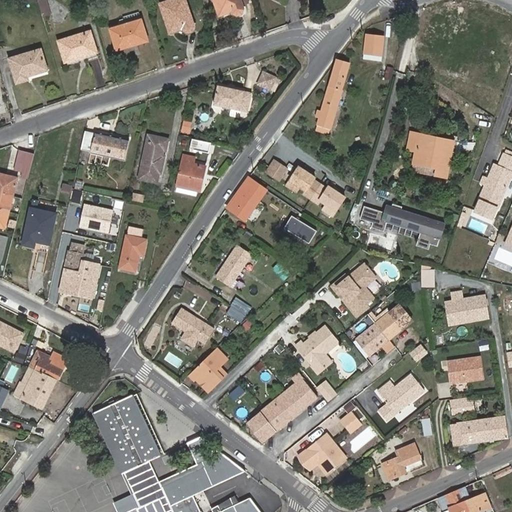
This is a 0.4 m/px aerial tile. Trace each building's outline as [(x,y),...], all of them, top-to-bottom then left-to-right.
[(38,0),(43,16),(51,14),(46,0),(38,0)] [(196,28),(196,25),(187,0),(166,0),(159,3),(170,34),(186,28),(187,31),(188,32),(190,32),(192,32),(193,32),(195,31),(196,29),(196,28)] [(244,10),(243,8),(240,0),(214,0),(220,15),(233,11),(234,12),(234,13),(236,14),(237,15),(239,15),(241,14),(242,13),(243,12),(244,10)] [(117,50),(148,41),(140,12),(125,17),(127,25),(111,30),(117,50)] [(437,38),(449,41),(455,43),(457,36),(486,44),(488,33),(503,37),(500,47),(510,50),(511,42),(511,28),(490,23),(491,19),(480,16),(480,20),(455,13),(454,19),(442,16),(437,38)] [(97,52),(90,31),(59,41),(65,62),(97,52)] [(386,34),(368,33),(367,44),(385,45),(386,34)] [(486,44),(500,47),(503,37),(488,33),(486,44)] [(384,53),(385,45),(367,44),(367,53),(384,53)] [(48,70),(41,49),(10,59),(17,83),(28,80),(27,76),(48,70)] [(359,67),(347,62),(316,129),(328,134),(330,129),(331,130),(359,67)] [(276,79),(263,74),(258,86),(271,91),(276,79)] [(256,90),(237,88),(237,91),(233,91),(233,88),(222,87),(220,106),(255,110),(256,90)] [(85,132),(81,150),(91,152),(95,135),(85,132)] [(129,140),(96,133),(95,135),(91,152),(91,153),(124,161),(129,140)] [(161,147),(167,149),(169,138),(149,133),(140,176),(154,179),(156,171),(161,172),(166,154),(160,153),(161,147)] [(414,150),(418,135),(409,133),(405,147),(414,150)] [(414,150),(411,162),(433,167),(431,174),(443,177),(452,144),(439,141),(439,144),(429,141),(430,138),(418,135),(414,150)] [(210,154),(212,144),(194,140),(192,149),(210,154)] [(20,170),(33,173),(38,155),(21,150),(18,161),(22,162),(20,170)] [(511,154),(507,152),(502,163),(511,168),(511,154)] [(186,155),(176,185),(187,188),(188,185),(197,188),(201,172),(205,173),(206,168),(194,164),(196,157),(186,155)] [(511,168),(502,163),(497,161),(490,177),(486,175),(483,182),(487,184),(476,209),(494,217),(511,176),(511,168)] [(287,170),(274,162),(266,173),(279,181),(287,170)] [(298,168),(290,182),(300,188),(306,192),(304,195),(319,204),(321,201),(327,205),(337,211),(345,198),(329,187),(327,189),(314,181),(315,178),(298,168)] [(0,227),(7,229),(19,178),(0,173),(0,227)] [(267,190),(250,177),(231,203),(240,209),(237,214),(245,219),(267,190)] [(80,190),(83,181),(76,179),(73,188),(80,190)] [(297,193),(300,188),(290,182),(287,186),(297,193)] [(199,195),(201,189),(197,188),(188,185),(187,188),(176,185),(175,188),(199,195)] [(132,192),(130,200),(142,203),(144,195),(132,192)] [(385,213),(364,207),(360,220),(374,224),(373,229),(384,232),(387,223),(421,233),(417,246),(429,250),(431,245),(437,247),(445,221),(402,207),(403,205),(393,202),(393,204),(389,215),(385,213)] [(240,209),(231,203),(228,207),(237,214),(240,209)] [(337,211),(327,205),(324,210),(334,216),(337,211)] [(32,208),(25,243),(37,246),(38,239),(51,242),(57,214),(32,208)] [(474,230),(480,216),(473,213),(467,226),(474,230)] [(290,214),(281,227),(307,245),(316,232),(290,214)] [(144,227),(128,224),(120,267),(136,270),(139,254),(144,255),(147,239),(141,238),(144,227)] [(71,251),(62,290),(96,298),(103,266),(86,262),(88,255),(86,254),(88,245),(75,242),(72,252),(71,251)] [(251,251),(237,242),(217,275),(232,284),(251,251)] [(366,263),(349,276),(337,285),(352,305),(350,307),(356,315),(368,306),(366,303),(373,297),(365,286),(377,277),(366,263)] [(433,270),(422,271),(423,286),(434,285),(433,270)] [(337,285),(349,276),(347,273),(332,284),(350,307),(352,305),(337,285)] [(410,282),(412,291),(421,289),(419,280),(410,282)] [(452,299),(462,297),(461,289),(451,291),(452,299)] [(470,315),(470,319),(490,316),(486,294),(462,297),(452,299),(446,300),(449,318),(470,315)] [(511,295),(503,296),(504,315),(511,314),(511,295)] [(234,304),(249,313),(253,304),(238,296),(234,304)] [(244,320),(249,313),(234,304),(229,312),(244,320)] [(377,320),(355,334),(362,346),(370,341),(373,346),(403,327),(404,328),(411,324),(404,312),(396,317),(390,307),(375,316),(377,320)] [(216,328),(183,308),(173,323),(207,343),(216,328)] [(0,348),(12,355),(24,334),(0,321),(0,348)] [(64,335),(66,331),(49,321),(47,326),(64,335)] [(327,325),(317,333),(318,335),(313,339),(312,337),(305,343),(303,340),(296,345),(311,364),(325,353),(340,341),(327,325)] [(480,350),(488,348),(486,340),(479,341),(480,350)] [(219,346),(185,379),(191,384),(194,381),(199,385),(199,386),(207,394),(227,375),(220,368),(224,364),(231,357),(219,346)] [(423,348),(417,352),(421,358),(427,354),(423,348)] [(30,368),(58,380),(62,371),(68,360),(54,353),(52,357),(38,350),(30,368)] [(325,353),(311,364),(318,373),(332,362),(325,353)] [(231,370),(224,364),(220,368),(227,375),(231,370)] [(457,378),(464,377),(462,364),(455,365),(457,378)] [(455,365),(448,366),(449,379),(457,378),(455,365)] [(54,389),(58,380),(30,368),(24,382),(29,385),(32,379),(54,389)] [(266,369),(260,372),(266,383),(272,380),(266,369)] [(298,384),(250,423),(264,441),(319,396),(300,374),(294,379),(298,384)] [(391,381),(377,392),(382,398),(384,396),(389,402),(387,403),(396,414),(425,391),(412,374),(403,380),(403,384),(400,387),(395,387),(391,381)] [(23,398),(44,409),(54,389),(32,379),(29,385),(23,398)] [(15,394),(23,398),(29,385),(24,382),(22,381),(15,394)] [(244,391),(238,384),(227,393),(234,400),(244,391)] [(0,410),(0,411),(1,410),(9,393),(0,388),(0,410)] [(454,414),(489,408),(488,397),(468,399),(466,388),(450,391),(454,414)] [(135,468),(144,463),(161,456),(133,394),(95,411),(123,474),(128,471),(130,478),(138,474),(135,468)] [(349,413),(337,422),(346,433),(358,424),(349,413)] [(507,437),(504,416),(452,424),(455,445),(507,437)] [(434,433),(431,417),(422,418),(425,435),(434,433)] [(449,446),(455,445),(452,424),(446,424),(449,446)] [(346,457),(326,432),(305,448),(298,454),(301,460),(304,464),(309,468),(318,461),(320,463),(318,464),(325,473),(346,457)] [(383,464),(390,479),(407,472),(404,465),(422,458),(415,443),(397,451),(399,457),(383,464)] [(143,506),(138,509),(139,511),(166,511),(144,463),(135,468),(138,474),(130,478),(143,506)] [(464,487),(443,496),(448,507),(453,506),(469,499),(464,487)] [(485,492),(480,494),(486,508),(491,506),(485,492)] [(469,499),(453,506),(448,507),(448,509),(449,511),(475,511),(486,508),(480,494),(469,499)] [(448,507),(443,496),(436,499),(441,510),(448,507)] [(213,511),(263,511),(253,497),(242,504),(233,508),(229,501),(213,509),(213,511)] [(236,497),(229,501),(233,508),(242,504),(236,497)]
